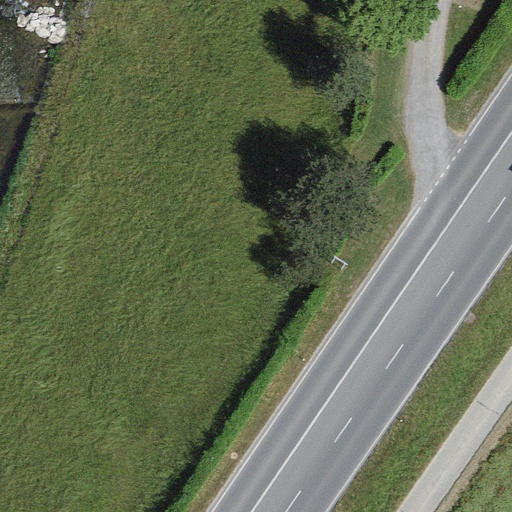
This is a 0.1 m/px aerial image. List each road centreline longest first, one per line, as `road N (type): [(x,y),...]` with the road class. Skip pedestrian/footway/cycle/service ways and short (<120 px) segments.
road 1 (primary): [(511,160),(270,511)]
road 2 (track): [(416,511),(511,375)]
